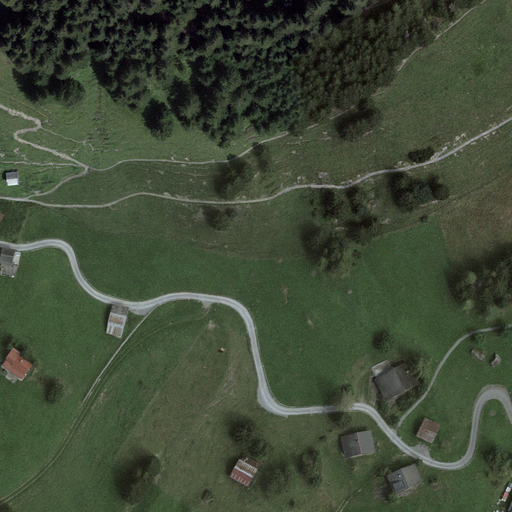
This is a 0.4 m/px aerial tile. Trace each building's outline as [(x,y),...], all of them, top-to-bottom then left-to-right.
[(7,173),(8,182),(17,181),(17,173),(7,173)] [(11,265),(13,252),(4,250),(1,262),(11,265)] [(126,311),(114,308),(110,321),(123,325),(126,311)] [(123,325),(110,321),(107,332),(120,336),(123,325)] [(19,356),(13,351),(7,360),(8,361),(3,367),(7,369),(7,368),(21,379),(30,367),(18,358),(19,356)] [(375,376),(391,368),(387,360),(371,368),(375,376)] [(414,383),(406,369),(395,374),(393,372),(377,380),(383,393),(390,389),(392,394),(414,383)] [(431,441),(438,428),(426,422),(419,435),(431,441)] [(357,437),(360,452),(370,451),(368,440),(371,439),(370,435),(357,437)] [(349,455),(360,452),(357,437),(343,440),(345,451),(348,451),(349,455)] [(239,464),(252,472),(256,464),(247,459),(245,463),(241,461),(239,464)] [(236,470),(249,478),(252,472),(239,464),(236,470)] [(413,466),(389,476),(393,486),(397,484),(400,491),(414,485),(413,483),(418,481),(413,466)] [(249,478),(236,470),(233,476),(246,483),(249,478)]
